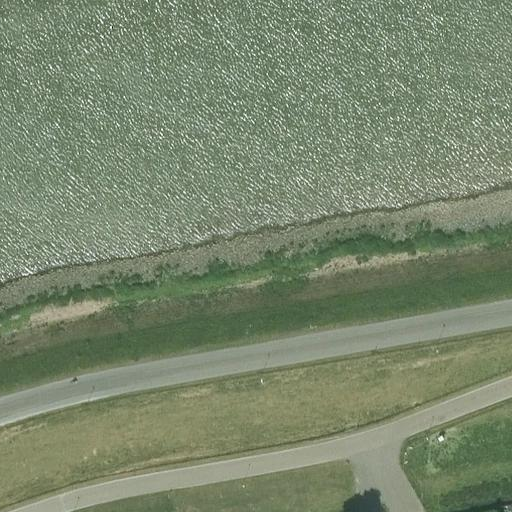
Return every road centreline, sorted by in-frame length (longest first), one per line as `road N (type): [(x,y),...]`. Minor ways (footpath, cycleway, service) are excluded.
road 1 (secondary): [(0,411),(53,393),(511,310)]
road 2 (unclassified): [(56,511),(330,449),(511,384)]
